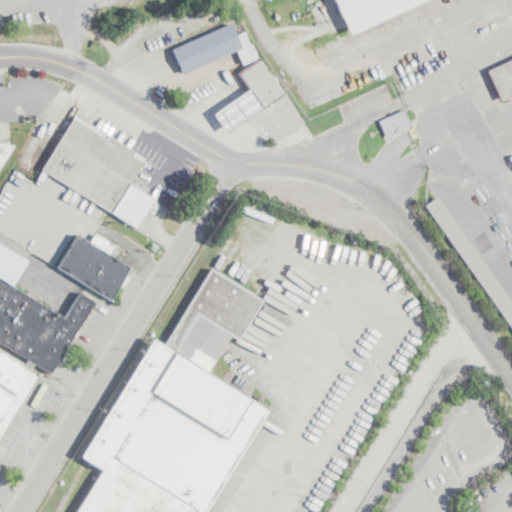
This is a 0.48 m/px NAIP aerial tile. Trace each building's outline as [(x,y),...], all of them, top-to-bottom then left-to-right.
[(426,0),(350,35),(350,33),(347,27),(343,19),(334,0),(426,0)] [(229,23),(234,36),(241,33),(244,31),(249,43),(250,42),(256,54),(258,59),(282,94),(262,108),(262,107),(226,132),(213,115),(248,90),(239,71),(244,68),(236,50),(182,75),(171,50),(218,28),(229,23)] [(511,96),(501,102),(487,70),(511,58),(511,96)] [(411,126),(386,138),(379,120),(403,109),(404,109),(411,126)] [(72,118),(105,139),(108,135),(134,152),(134,153),(132,155),(142,161),(128,182),(109,210),(47,172),(42,169),(41,169),(57,142),(72,118)] [(0,143),(7,143),(7,145),(10,145),(13,145),(0,164),(0,143)] [(109,210),(136,227),(154,198),(128,182),(109,210)] [(511,302),(511,326),(425,205),(435,198),(437,197),(511,302)] [(96,232),(126,251),(119,261),(128,266),(130,268),(122,280),(119,285),(110,300),(57,267),(61,260),(77,234),(89,242),(96,232)] [(12,287),(63,318),(78,293),(94,302),(51,374),(51,373),(0,342),(0,352),(30,370),(29,372),(35,376),(33,380),(0,434),(0,244),(9,250),(27,261),(12,287)] [(263,301),(239,340),(231,335),(208,373),(268,410),(269,410),(206,511),(74,511),(101,470),(95,466),(86,461),(80,457),(152,339),(163,346),(211,268),(212,269),(254,295),(263,301)]
